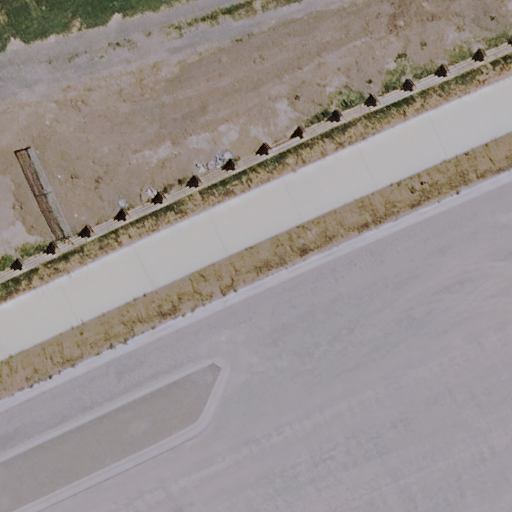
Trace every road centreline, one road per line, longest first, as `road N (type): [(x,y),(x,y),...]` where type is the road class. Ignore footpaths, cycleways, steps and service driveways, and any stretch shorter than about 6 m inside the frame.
road 1 (track): [(286,0),(107,65),(0,79)]
road 2 (primary): [(511,444),(377,511)]
